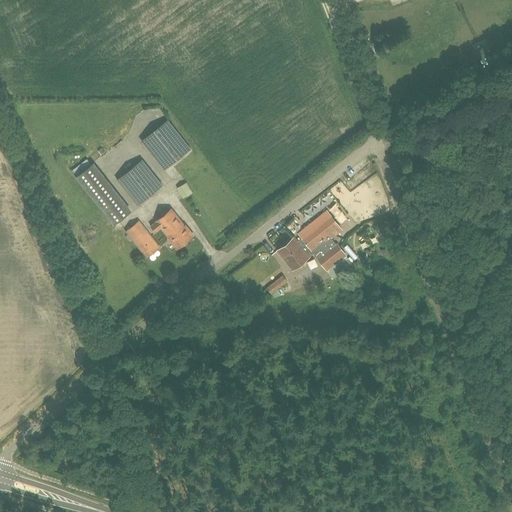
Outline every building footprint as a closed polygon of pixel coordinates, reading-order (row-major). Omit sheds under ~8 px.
[(142,142),(165,170),(191,149),(168,122),(142,142)] [(138,205),(162,185),(142,160),(117,180),(138,205)] [(155,221),(156,221),(150,226),(155,232),(161,228),(177,248),(193,236),(171,208),(155,221)] [(337,243),(330,249),(325,243),(341,230),(331,217),(298,242),(294,238),(278,250),(292,269),(309,257),(308,256),(312,253),(328,272),(348,257),(337,243)] [(147,258),(159,248),(138,222),(126,231),(147,258)] [(390,226),(382,229),(385,242),(394,239),(390,226)] [(287,281),(283,275),(266,287),(271,294),(287,281)]
